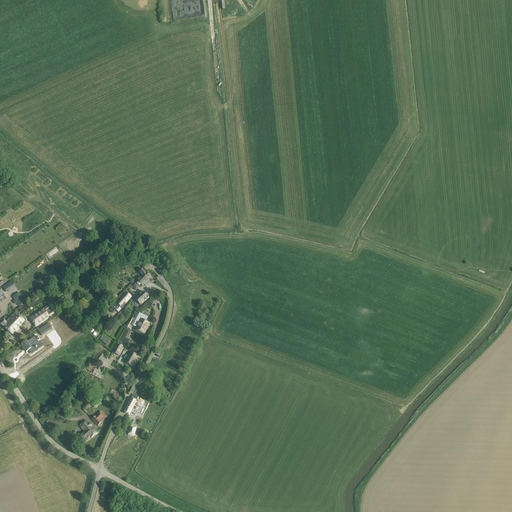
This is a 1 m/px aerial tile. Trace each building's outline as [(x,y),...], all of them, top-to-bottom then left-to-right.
[(133,281),(127,288),(131,291),(133,288),(136,290),(139,287),(141,284),(142,286),(151,276),(146,272),(142,268),(139,272),(140,274),(138,276),(140,278),(137,281),(137,282),(135,284),(133,281)] [(0,280),(0,285),(5,283),(4,282),(12,277),(10,273),(1,278),(2,279),(0,281),(0,280)] [(113,291),(109,294),(115,300),(118,297),(113,291)] [(143,291),(135,299),(141,305),(149,298),(143,291)] [(118,312),(122,308),(132,297),(126,292),(110,310),(113,313),(116,311),(118,312)] [(25,297),(23,295),(23,294),(21,296),(19,293),(13,297),(15,300),(13,302),(15,304),(17,303),(19,306),(20,305),(25,302),(23,299),(25,297)] [(49,306),(30,318),(36,327),(54,315),(49,306)] [(12,334),(15,331),(24,321),(16,313),(6,323),(4,320),(1,324),(5,328),(12,334)] [(146,317),(142,315),(140,314),(134,326),(137,327),(135,330),(144,334),(150,323),(144,321),(146,317)] [(26,352),(30,349),(32,348),(30,346),(35,342),(32,339),(27,342),(27,341),(21,345),(26,352)] [(112,352),(119,355),(123,348),(117,345),(112,352)] [(124,349),(118,362),(121,363),(128,351),(124,349)] [(138,356),(134,353),(131,352),(125,362),(132,366),(138,356)] [(129,415),(135,404),(141,407),(144,401),(138,398),(136,401),(131,398),(124,413),(129,415)] [(84,408),(84,410),(87,413),(92,408),(88,404),(85,407),(84,408)] [(100,411),(92,420),(98,426),(107,417),(102,412),(100,411)] [(91,438),(98,433),(94,429),(93,429),(86,421),(79,426),(85,431),(80,437),(85,442),(87,439),(88,439),(90,437),(91,438)] [(134,437),(137,427),(130,425),(127,435),(134,437)]
